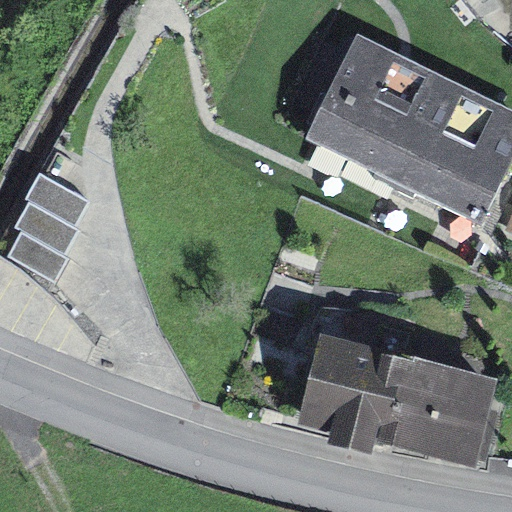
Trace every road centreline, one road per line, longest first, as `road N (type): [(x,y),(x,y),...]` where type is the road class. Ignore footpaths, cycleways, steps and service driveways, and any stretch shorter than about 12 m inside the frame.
road 1 (unclassified): [(485,511),(185,440),(0,370)]
road 2 (track): [(60,511),(20,423),(34,385)]
